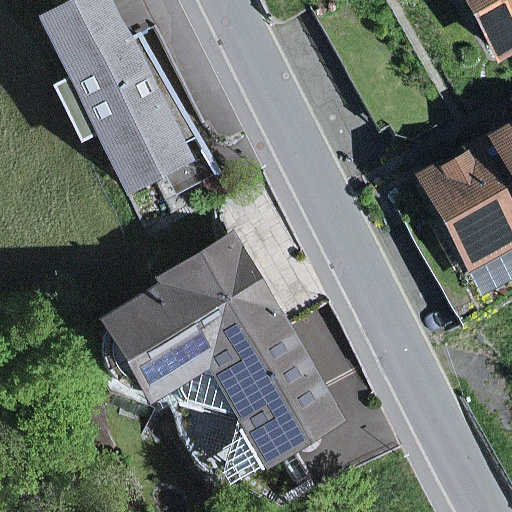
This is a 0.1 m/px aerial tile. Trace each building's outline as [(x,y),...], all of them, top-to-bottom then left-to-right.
[(219,187),(120,0),(68,0),(37,17),(135,202),(160,189),(173,212),(219,187)] [(511,0),(454,0),(473,35),(488,28),(503,57),(511,52),(511,0)] [(511,120),(494,130),(511,161),(511,120)] [(511,161),(494,130),(419,170),(437,202),(429,206),(472,280),(511,256),(511,161)] [(349,424),(238,235),(161,280),(167,290),(109,324),(100,338),(98,350),(96,364),(100,379),(104,388),(116,399),(125,403),(137,408),(149,409),(157,409),(207,503),(349,424)]
